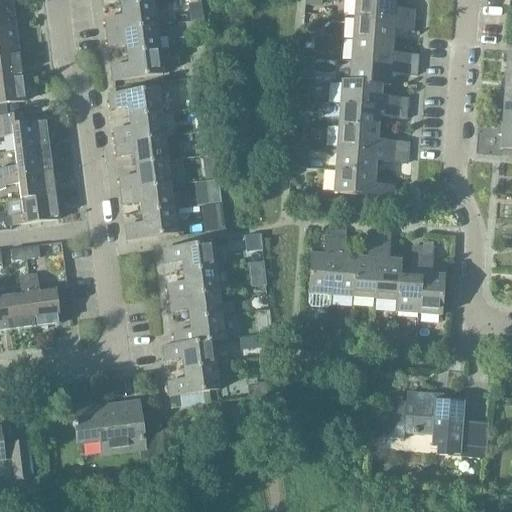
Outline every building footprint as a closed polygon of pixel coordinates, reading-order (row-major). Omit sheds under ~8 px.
[(120,0),(121,8),(153,3),(153,0),(120,0)] [(391,0),(355,0),(354,19),(413,23),(413,13),(395,12),(396,0),(391,0)] [(104,22),(106,34),(157,27),(153,3),(121,8),(123,19),(104,22)] [(13,6),(0,7),(0,31),(16,30),(13,6)] [(354,19),(353,41),(392,44),(393,32),(412,34),(413,23),(354,19)] [(126,45),(127,55),(160,51),(157,27),(106,34),(108,47),(126,45)] [(0,56),(19,54),(16,30),(0,31),(0,56)] [(353,41),(351,63),(417,68),(418,58),(392,56),(392,44),(353,41)] [(160,51),(127,55),(129,66),(111,68),(112,82),(163,75),(160,51)] [(0,56),(0,81),(22,79),(19,54),(0,56)] [(350,84),(349,85),(381,88),(389,88),(390,76),(417,78),(417,68),(351,63),(350,84)] [(298,73),(297,80),(312,81),(313,74),(298,73)] [(504,89),(503,103),(511,103),(511,78),(505,78),(505,81),(503,80),(502,89),(504,89)] [(0,117),(6,117),(4,105),(25,103),(22,79),(0,81),(0,117)] [(341,84),(339,106),(407,111),(408,101),(400,100),(380,99),(381,88),(349,85),(350,84),(341,84)] [(128,108),(129,118),(162,114),(159,90),(109,96),(111,110),(128,108)] [(503,105),(501,105),(500,105),(499,125),(501,127),(511,127),(511,103),(503,103),(503,105)] [(339,106),(338,128),(378,131),(378,119),(406,121),(407,111),(339,106)] [(113,131),(115,145),(165,138),(162,114),(129,118),(130,129),(113,131)] [(6,117),(0,117),(0,139),(13,138),(15,153),(49,148),(46,124),(23,127),(22,115),(6,117)] [(511,127),(501,127),(501,129),(499,128),(499,137),(501,137),(500,151),(511,151),(511,127)] [(338,128),(336,150),(408,155),(409,145),(377,142),(378,131),(338,128)] [(134,156),(135,166),(168,162),(165,138),(115,145),(117,158),(134,156)] [(17,168),(0,170),(0,179),(52,173),(49,148),(15,153),(17,168)] [(336,150),(335,172),(375,174),(375,163),(407,165),(408,155),(336,150)] [(119,179),(121,193),(172,186),(168,162),(135,166),(137,177),(119,179)] [(335,172),(333,194),(392,198),(393,187),(374,186),(375,174),(335,172)] [(0,179),(0,191),(6,190),(6,188),(19,186),(21,202),(55,197),(52,173),(0,179)] [(218,181),(206,183),(209,205),(221,204),(218,181)] [(140,205),(141,215),(175,210),(172,186),(121,193),(123,207),(140,205)] [(4,217),(0,217),(0,232),(11,231),(10,227),(58,221),(55,197),(21,202),(23,218),(5,220),(4,217)] [(221,205),(210,206),(213,233),(224,231),(221,205)] [(175,210),(141,215),(142,225),(125,227),(127,240),(178,234),(175,210)] [(353,299),(375,300),(380,234),(369,233),(367,261),(356,260),(353,299)] [(391,234),(380,234),(375,300),(396,302),(398,302),(400,274),(401,256),(390,256),(391,234)] [(331,307),(331,297),(336,238),(325,237),(324,258),(311,257),(308,305),(311,308),(327,309),(331,307)] [(346,239),(336,238),(331,297),(353,299),(356,260),(344,259),(346,239)] [(182,262),(183,273),(216,269),(213,245),(162,251),(164,265),(182,262)] [(25,248),(26,260),(39,258),(37,246),(25,248)] [(419,316),(423,256),(424,248),(414,247),(412,275),(400,274),(398,302),(396,302),(395,314),(419,316)] [(26,260),(25,248),(9,250),(11,262),(26,260)] [(432,277),(433,257),(423,256),(419,316),(441,317),(443,278),(432,277)] [(167,286),(169,300),(219,293),(216,269),(183,273),(185,284),(167,286)] [(28,277),(35,329),(59,326),(55,292),(39,294),(37,276),(28,277)] [(6,298),(10,332),(35,329),(28,277),(19,278),(21,296),(6,298)] [(188,310),(189,321),(222,317),(219,293),(169,300),(170,313),(188,310)] [(0,333),(10,332),(6,298),(0,298),(0,333)] [(173,334),(174,347),(213,342),(213,343),(225,341),(222,317),(189,321),(190,332),(173,334)] [(261,337),(249,338),(250,350),(262,349),(261,337)] [(182,360),(184,370),(216,366),(213,343),(213,342),(174,347),(163,348),(165,362),(182,360)] [(216,366),(184,370),(185,380),(168,383),(170,398),(220,391),(216,366)] [(450,451),(450,456),(484,458),(484,462),(486,462),(489,420),(485,420),(485,423),(463,422),(464,403),(435,401),(435,396),(406,394),(405,404),(387,403),(384,440),(404,442),(404,433),(432,435),(431,450),(450,451)] [(159,426),(141,429),(137,403),(97,409),(96,405),(73,408),(75,423),(72,424),(73,429),(78,428),(80,445),(100,442),(102,456),(139,451),(142,468),(165,464),(159,426)] [(0,461),(12,460),(15,482),(30,480),(25,443),(10,445),(10,446),(2,447),(0,434),(0,461)]
